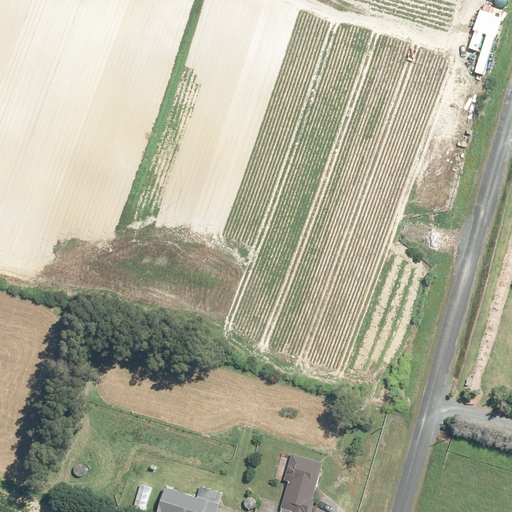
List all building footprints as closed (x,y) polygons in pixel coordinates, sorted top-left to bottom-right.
[(490,0),(490,1),(490,3),(491,5),(492,6),(493,8),(494,9),(495,10),(497,11),(498,11),(500,11),(502,11),(503,10),(505,10),(506,9),(508,8),(509,6),(509,5),(510,3),(510,1),(509,0),(490,0)] [(324,464),(292,455),(285,480),(290,482),(281,511),(312,511),(316,499),(314,499),(324,464)] [(84,463),(83,463),(82,463),(80,463),(79,463),(77,464),(76,465),(75,466),(74,467),(73,468),(73,470),(73,471),(73,472),(73,474),(74,475),(74,477),(75,478),(77,479),(78,479),(79,480),(81,480),(82,480),(84,480),(85,479),(86,478),(87,477),(88,476),(89,475),(89,473),(90,472),(90,470),(89,469),(89,468),(88,466),(87,465),(86,464),(84,464),(84,463)] [(199,499),(166,488),(158,511),(216,511),(224,486),(205,480),(199,499)] [(145,511),(153,487),(141,484),(133,509),(143,511),(145,511)] [(249,497),(248,497),(247,498),(246,499),(245,500),(244,501),(243,502),(243,503),(243,505),(243,506),(243,507),(244,509),(245,510),(246,511),(247,511),(254,511),(255,511),(256,511),(257,510),(258,509),(259,508),(259,506),(259,505),(259,503),(259,502),(258,501),(257,500),(256,499),(255,498),(254,497),(252,497),(251,497),(250,497),(249,497)]
